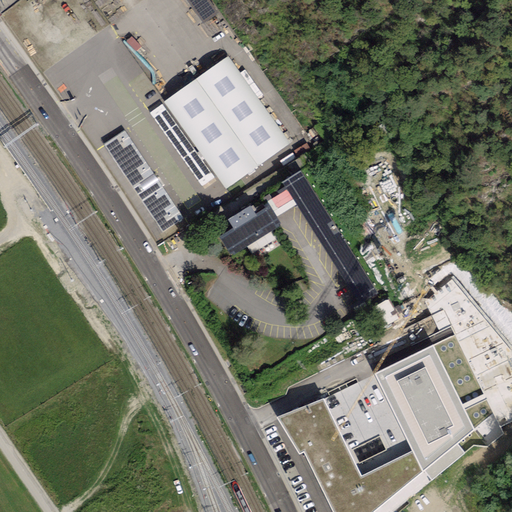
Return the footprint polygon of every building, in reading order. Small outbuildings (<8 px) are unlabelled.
[(207,0),(183,0),(203,27),(219,15),(207,0)] [(290,145),(227,58),(163,104),(226,191),(290,145)] [(106,145),(162,236),(184,222),(129,132),(106,145)] [(293,177),(302,171),(297,162),(287,168),(293,177)] [(301,173),(282,185),(360,307),(379,295),(301,173)] [(193,218),(207,212),(200,196),(186,203),(193,218)] [(250,209),(228,224),(233,231),(218,241),(230,261),(282,228),(275,217),(269,208),(255,217),(250,209)] [(322,396),(277,412),(299,451),(305,447),(329,497),(335,511),(367,511),(472,424),(434,340),(375,370),(410,444),(361,471),(322,396)]
